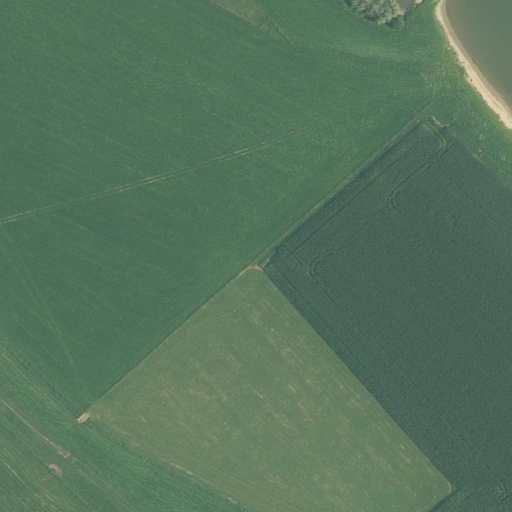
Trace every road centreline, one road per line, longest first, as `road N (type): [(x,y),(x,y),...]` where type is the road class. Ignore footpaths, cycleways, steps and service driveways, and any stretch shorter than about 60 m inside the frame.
road 1 (track): [(447,96),(79,422),(43,436),(0,397)]
road 2 (track): [(426,119),(140,0)]
